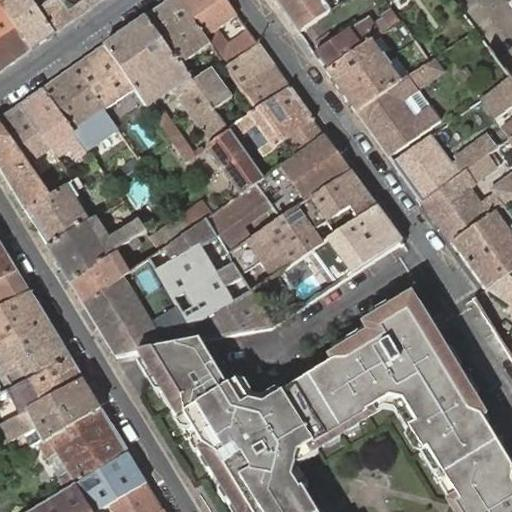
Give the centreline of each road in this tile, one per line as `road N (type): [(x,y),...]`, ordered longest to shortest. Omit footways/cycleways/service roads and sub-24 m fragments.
road 1 (residential): [(191,511),(0,200)]
road 2 (residential): [(452,287),(245,0)]
road 3 (residential): [(132,0),(0,92)]
